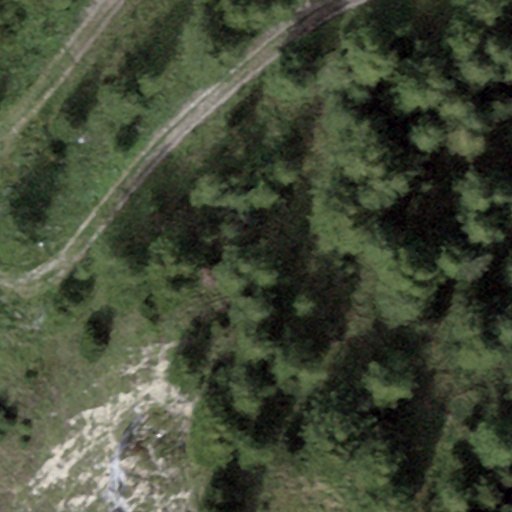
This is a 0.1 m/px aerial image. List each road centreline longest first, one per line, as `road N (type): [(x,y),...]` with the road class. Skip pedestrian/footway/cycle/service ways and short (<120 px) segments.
road 1 (track): [(434,0),(357,15),(88,277),(0,272)]
road 2 (track): [(0,155),(128,0)]
